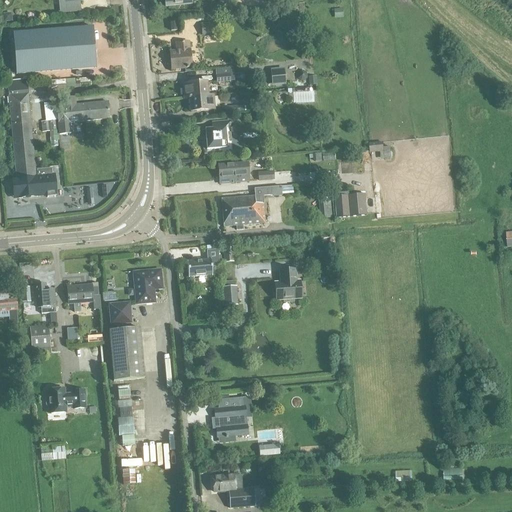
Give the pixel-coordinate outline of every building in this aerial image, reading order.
[(334,19),(343,18),(342,9),(333,10),(334,19)] [(0,25),(5,25),(5,22),(11,22),(10,13),(2,14),(2,17),(0,16),(0,25)] [(203,35),(216,34),(216,24),(202,25),(203,35)] [(93,28),(13,34),(16,74),(96,68),(96,66),(94,66),(92,31),(93,30),(93,28)] [(172,70),(176,70),(191,68),(188,42),(179,43),(180,51),(170,52),(172,70)] [(216,83),(230,81),(234,81),(233,69),(215,71),(216,83)] [(306,74),(303,72),(299,72),(297,75),(298,79),(301,81),(304,80),(306,77),(306,74)] [(285,73),(271,74),(271,83),(286,81),(285,73)] [(89,77),(46,80),(47,92),(84,85),(90,84),(89,77)] [(27,80),(7,82),(15,178),(35,176),(27,81),(27,80)] [(184,99),(189,99),(208,97),(208,96),(206,83),(183,85),(184,99)] [(63,106),(57,107),(58,124),(59,135),(71,134),(70,122),(108,119),(107,102),(75,105),(75,96),(62,97),(63,106)] [(191,112),(214,110),(213,96),(208,96),(208,97),(189,99),(191,112)] [(239,106),(224,107),(225,115),(240,114),(239,113),(245,112),(244,106),(239,107),(239,106)] [(46,122),(41,122),(42,133),(46,132),(50,132),(50,133),(50,142),(59,142),(59,135),(59,131),(58,121),(48,122),(46,122)] [(233,153),(230,121),(216,122),(217,129),(206,130),(208,150),(219,149),(219,154),(233,153)] [(382,143),(370,144),(370,151),(371,154),(384,152),(385,160),(391,160),(390,147),(384,148),(383,143),(382,143)] [(248,162),(219,164),(220,176),(220,182),(235,181),(249,180),(248,162)] [(35,176),(15,178),(17,198),(56,193),(54,175),(52,175),(51,168),(37,170),(37,176),(35,176)] [(259,180),(273,178),(273,171),(258,172),(259,180)] [(243,230),(243,225),(265,223),(263,196),(281,195),(281,187),(255,189),(256,197),(221,200),(223,227),(235,226),(235,231),(243,230)] [(349,192),(335,194),(335,197),(337,218),(351,216),(367,215),(365,194),(350,196),(349,192)] [(321,219),(333,218),(331,197),(319,198),(321,219)] [(233,249),(224,250),(225,263),(233,262),(233,254),(234,254),(233,249)] [(189,277),(212,275),(211,267),(219,266),(218,250),(207,250),(207,259),(188,260),(189,277)] [(296,281),(296,269),(282,270),(283,279),(281,281),(281,282),(275,283),(276,300),(284,299),(284,302),(294,301),(293,298),(301,298),(300,281),(296,281)] [(161,288),(160,271),(134,274),(137,303),(154,302),(153,291),(152,291),(154,288),(155,288),(161,288)] [(45,290),(45,284),(35,285),(36,300),(37,308),(41,307),(41,314),(55,313),(54,306),(53,289),(45,290)] [(91,285),(67,287),(68,304),(73,304),(74,312),(81,312),(80,303),(93,302),(94,310),(101,309),(99,293),(98,293),(97,285),(91,285)] [(17,310),(16,297),(9,298),(8,287),(0,287),(0,312),(8,311),(9,324),(17,324),(16,310),(17,310)] [(235,288),(235,287),(224,288),(225,305),(237,305),(236,296),(240,295),(239,288),(235,288)] [(22,303),(31,302),(29,288),(21,288),(22,303)] [(109,324),(131,322),(129,301),(107,303),(109,324)] [(32,349),(50,348),(48,326),(29,327),(32,349)] [(113,381),(144,379),(139,328),(109,331),(113,381)] [(65,396),(64,389),(48,390),(49,398),(47,398),(46,399),(46,405),(47,406),(49,406),(50,414),(66,413),(65,407),(73,406),(74,409),(86,408),(84,390),(72,391),(73,395),(65,396)] [(215,419),(212,419),(213,430),(216,429),(217,438),(236,436),(237,436),(241,435),(247,435),(243,399),(233,400),(218,401),(219,409),(214,409),(215,419)] [(134,436),(122,436),(123,446),(135,445),(134,436)] [(278,445),(259,447),(260,456),(260,457),(279,455),(278,445)] [(41,461),(65,459),(64,446),(40,449),(41,461)] [(460,470),(444,471),(444,481),(461,480),(460,470)] [(412,472),(396,472),(396,482),(412,482),(412,472)] [(229,490),(230,508),(254,506),(252,488),(235,489),(234,476),(212,478),(214,492),(229,490)]
